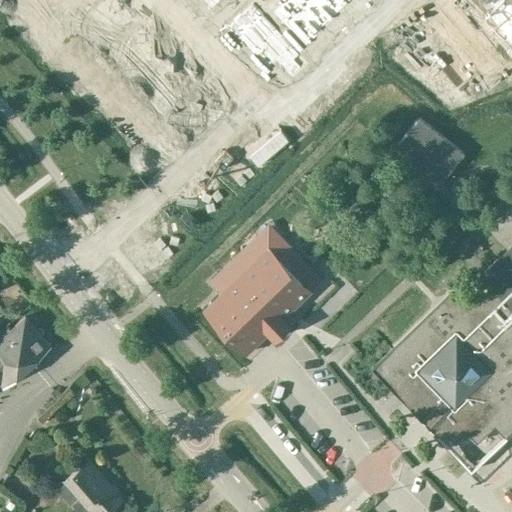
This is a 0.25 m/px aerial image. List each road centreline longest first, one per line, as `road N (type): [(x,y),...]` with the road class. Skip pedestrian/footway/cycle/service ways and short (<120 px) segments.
road 1 (residential): [(60,278),(253,106),(148,0)]
road 2 (tertiary): [(256,511),(60,278)]
